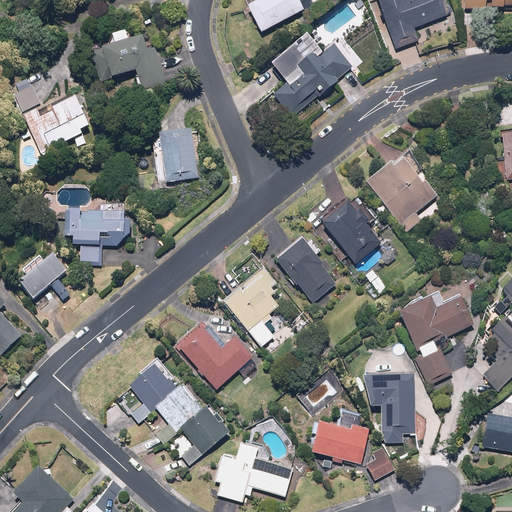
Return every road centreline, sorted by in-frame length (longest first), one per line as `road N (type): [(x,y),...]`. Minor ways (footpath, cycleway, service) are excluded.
road 1 (residential): [(39,390),(263,199)]
road 2 (residential): [(263,199),(397,95),(469,69),(511,64)]
road 3 (residential): [(263,199),(200,54),(201,0)]
road 4 (residential): [(39,390),(171,511)]
